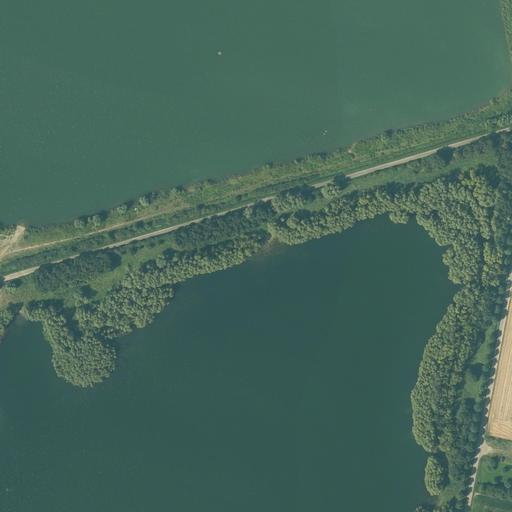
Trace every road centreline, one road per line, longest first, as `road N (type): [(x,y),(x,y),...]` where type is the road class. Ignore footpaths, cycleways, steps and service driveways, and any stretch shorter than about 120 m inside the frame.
road 1 (unclassified): [(511,127),(0,278)]
road 2 (unclassified): [(511,272),(466,511)]
